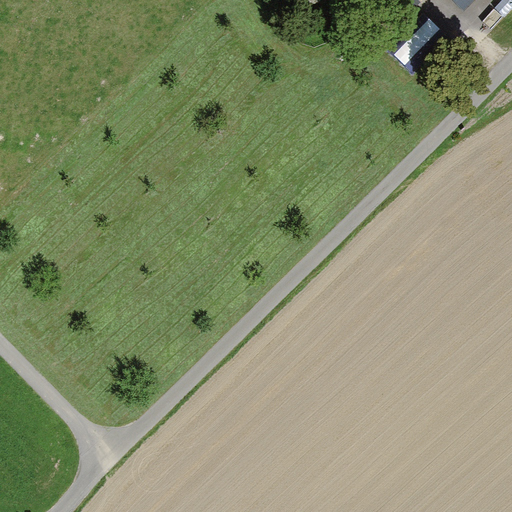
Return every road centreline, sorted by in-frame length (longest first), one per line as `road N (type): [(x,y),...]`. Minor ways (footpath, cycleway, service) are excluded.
road 1 (unclassified): [(110,455),(511,58)]
road 2 (unclassified): [(0,342),(110,455)]
